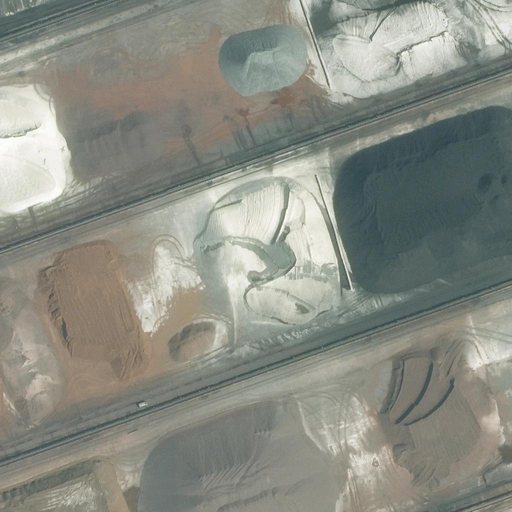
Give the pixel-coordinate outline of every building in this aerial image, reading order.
[(498,128),(501,122),(486,113),(481,122),(483,124),(481,127),(486,130),(483,134),(487,136),(488,134),(499,141),(504,132),(498,128)] [(419,186),(425,173),(404,164),(398,177),(419,186)] [(268,320),(288,322),(290,306),(277,304),(275,318),(269,317),(268,320)] [(497,334),(498,320),(465,319),(464,369),(484,369),(484,367),(498,367),(498,356),(495,356),(495,345),(496,345),(496,334),(497,334)] [(510,443),(507,454),(511,454),(511,433),(504,432),(502,441),(510,443)]
